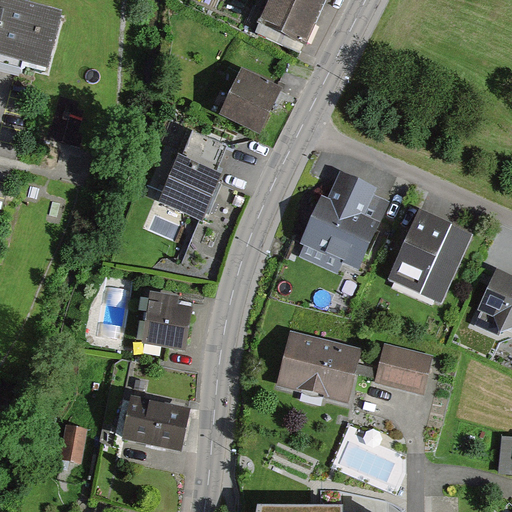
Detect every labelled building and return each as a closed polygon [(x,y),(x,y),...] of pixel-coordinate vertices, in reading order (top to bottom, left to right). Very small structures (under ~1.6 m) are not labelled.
[(275,0),(263,25),(305,45),(327,0),(275,0)] [(58,23),(0,8),(0,62),(45,74),(58,23)] [(279,92),(242,75),(223,118),(260,135),(279,92)] [(182,162),(179,161),(162,204),(202,221),(220,177),(213,174),(225,145),(194,132),(182,162)] [(324,203),(303,245),(360,273),(391,211),(371,201),(374,195),(343,179),(330,206),(324,203)] [(470,239),(420,216),(389,282),(439,305),(470,239)] [(511,279),(497,273),(474,325),(511,341),(511,279)] [(193,304),(151,297),(143,346),(185,353),(193,304)] [(362,354),(291,337),(279,390),(349,407),(362,354)] [(432,361),(386,350),(377,384),(423,396),(432,361)] [(188,418),(131,404),(121,444),(178,458),(188,418)]
